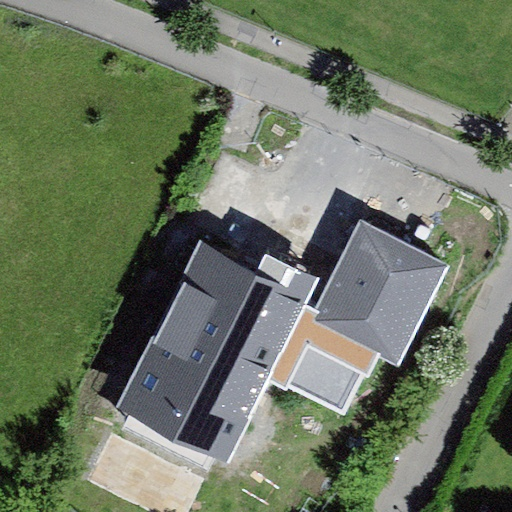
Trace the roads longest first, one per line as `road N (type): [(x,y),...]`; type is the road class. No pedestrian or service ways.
road 1 (residential): [(511,183),(49,0)]
road 2 (residential): [(511,275),(396,511)]
